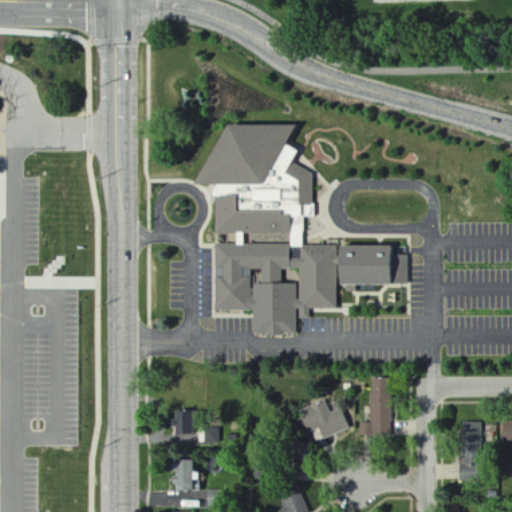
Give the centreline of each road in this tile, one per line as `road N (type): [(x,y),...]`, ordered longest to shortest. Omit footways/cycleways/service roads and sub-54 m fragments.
road 1 (residential): [(120,6),(234,22),(285,58),(333,78),(511,126)]
road 2 (tertiary): [(118,136),(124,462)]
road 3 (tertiary): [(120,6),(118,136)]
road 4 (residential): [(430,511),(430,390)]
road 5 (residential): [(120,6),(0,1)]
